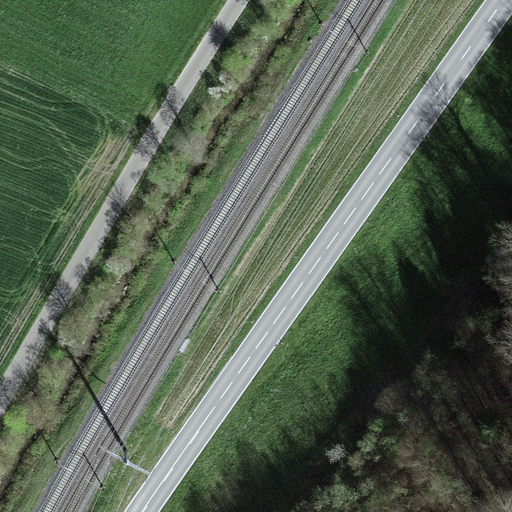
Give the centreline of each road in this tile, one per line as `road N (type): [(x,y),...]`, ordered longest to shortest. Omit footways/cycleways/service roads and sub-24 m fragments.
road 1 (secondary): [(503,0),(142,511)]
road 2 (unclassified): [(0,403),(240,0)]
